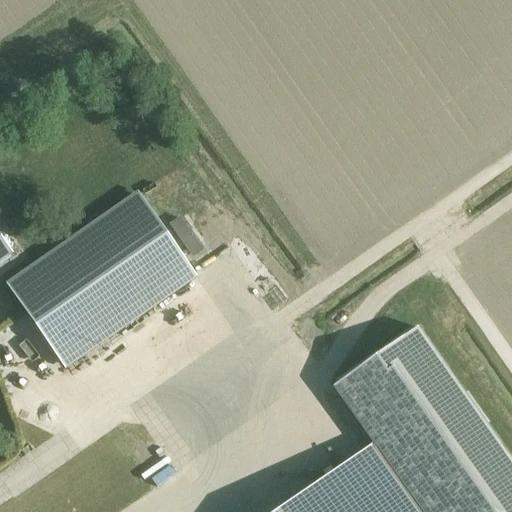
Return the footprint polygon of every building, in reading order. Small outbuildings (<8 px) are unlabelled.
[(138,196),(10,285),(66,365),(194,276),(138,196)] [(0,263),(20,250),(0,220),(0,263)] [(511,511),(511,462),(418,329),(334,387),(422,511),(511,511)] [(233,440),(244,436),(240,424),(228,428),(233,440)] [(153,481),(172,466),(164,455),(144,470),(153,481)] [(349,511),(326,478),(278,511),(349,511)]
